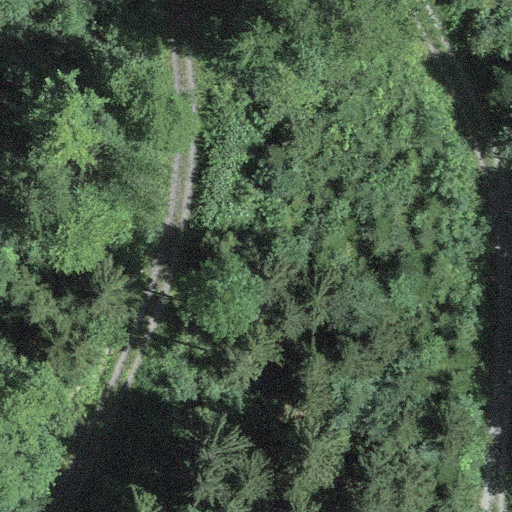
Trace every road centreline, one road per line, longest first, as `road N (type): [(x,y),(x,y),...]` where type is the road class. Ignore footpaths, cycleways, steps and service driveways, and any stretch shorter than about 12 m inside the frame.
road 1 (track): [(181,0),(189,155),(156,355),(65,511)]
road 2 (track): [(502,511),(511,383),(511,171),(411,0)]
